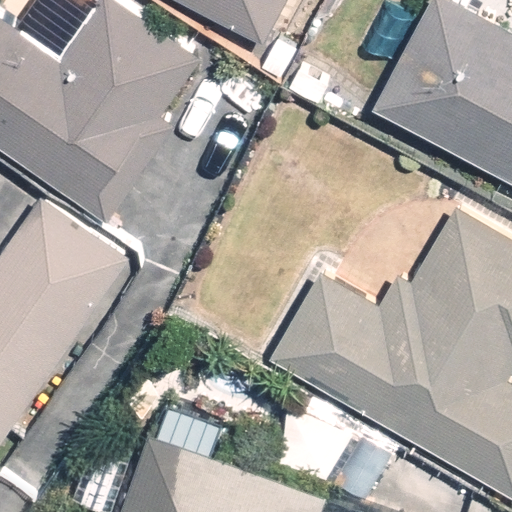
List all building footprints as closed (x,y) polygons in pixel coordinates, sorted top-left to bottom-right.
[(1,0),(0,0),(0,124),(113,202),(179,108),(169,101),(211,42),(149,0),(96,0),(66,43),(1,0)] [(210,0),(270,31),(286,0),(210,0)] [(511,19),(475,0),(433,0),(383,94),(511,163),(511,19)] [(0,429),(5,433),(135,247),(45,185),(0,249),(0,429)] [(327,260),(279,341),(511,479),(511,226),(463,198),(420,270),(404,260),(384,294),(327,260)] [(405,511),(154,421),(121,511),(405,511)]
